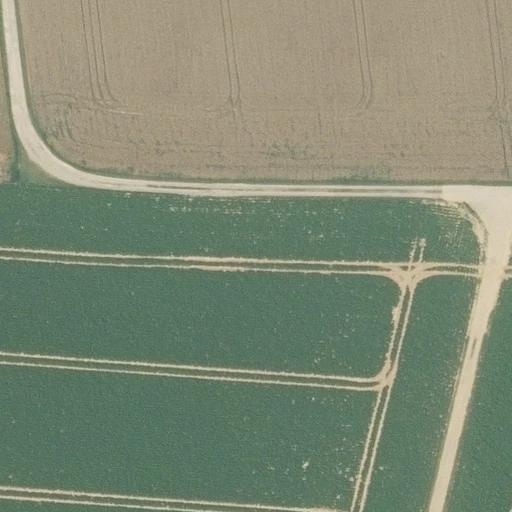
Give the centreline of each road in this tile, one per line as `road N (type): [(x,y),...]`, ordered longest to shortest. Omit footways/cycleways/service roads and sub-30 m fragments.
road 1 (track): [(6,0),(28,145),(56,174),(111,184),(511,192)]
road 2 (track): [(435,511),(510,192)]
